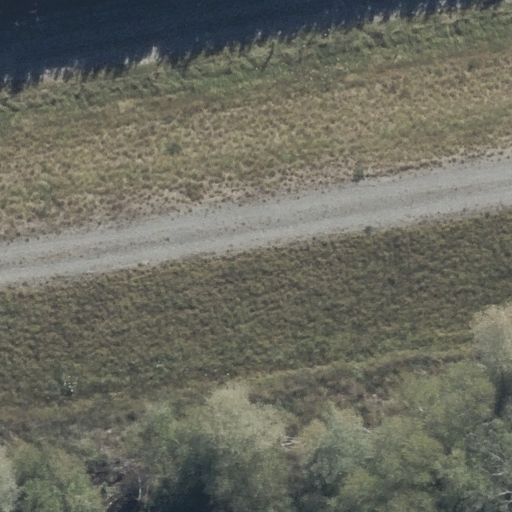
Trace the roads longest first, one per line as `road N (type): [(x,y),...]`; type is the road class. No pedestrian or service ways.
road 1 (track): [(511,203),(0,286)]
road 2 (unclassified): [(0,56),(322,0)]
